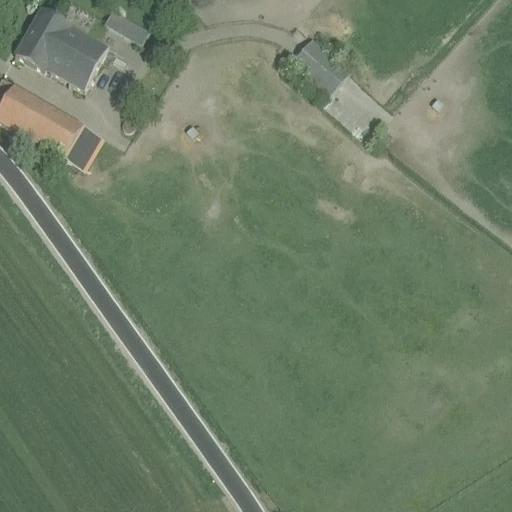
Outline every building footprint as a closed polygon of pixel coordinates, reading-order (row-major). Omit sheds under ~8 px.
[(86,95),(109,52),(60,23),(42,13),(16,60),(48,79),(51,74),(86,95)] [(132,25),(124,40),(142,50),(151,35),(132,25)] [(313,44),(292,67),(328,100),(350,77),(313,44)] [(0,86),(0,125),(38,148),(64,164),(83,131),(2,83),(0,86)] [(383,134),(373,146),(382,154),(393,142),(383,134)]
